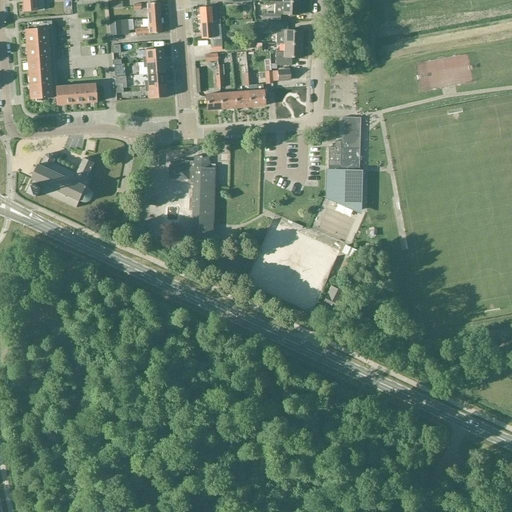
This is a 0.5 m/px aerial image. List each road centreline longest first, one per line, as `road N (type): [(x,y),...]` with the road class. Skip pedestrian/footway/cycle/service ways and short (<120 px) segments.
road 1 (secondary): [(463,421),(30,220)]
road 2 (unclassified): [(209,511),(194,497),(142,477),(118,447),(88,430),(66,342),(40,316),(0,303)]
road 3 (residential): [(172,136),(13,133),(0,32)]
road 4 (residential): [(188,134),(317,124),(321,0)]
road 5 (residential): [(188,134),(178,0)]
